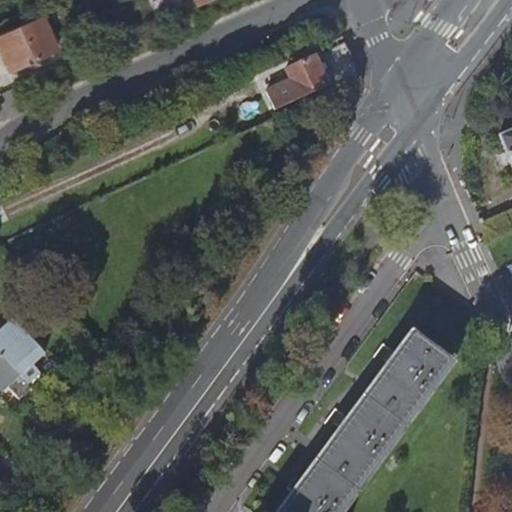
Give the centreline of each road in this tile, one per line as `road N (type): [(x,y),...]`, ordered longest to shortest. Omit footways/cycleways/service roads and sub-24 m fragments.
road 1 (residential): [(209,511),(440,199)]
road 2 (residential): [(304,0),(0,146)]
road 3 (primary): [(390,89),(217,358)]
road 4 (primary): [(217,358),(409,127)]
road 5 (primary): [(217,358),(103,511)]
road 6 (residential): [(440,199),(511,363)]
road 7 (primary): [(409,127),(510,0)]
